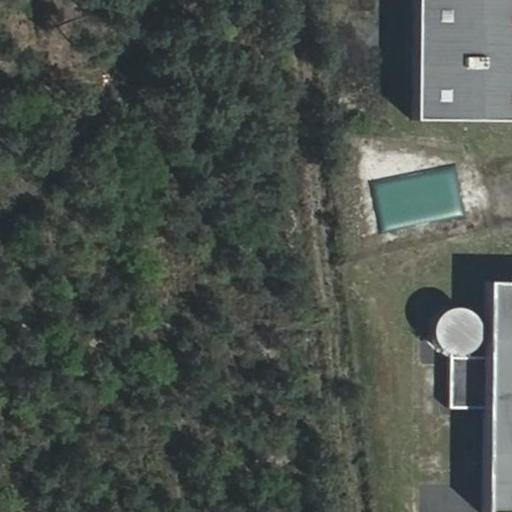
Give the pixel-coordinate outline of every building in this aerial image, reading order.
[(511,0),(416,0),(415,111),(511,113),(511,0)] [(380,228),(461,215),(453,169),(372,183),(380,228)] [(511,279),(454,278),(453,354),(452,404),(451,511),(511,511),(511,279)] [(411,330),(412,337),(415,343),(420,347),(425,349),(427,350),(434,350),(436,349),(440,348),(445,343),(449,337),(450,331),(449,324),(446,318),(441,313),(434,311),(427,311),(421,313),(415,317),(412,323),(411,330)] [(425,354),(418,354),(417,404),(452,404),(453,354),(436,354),(436,349),(434,350),(427,350),(425,349),(425,354)]
